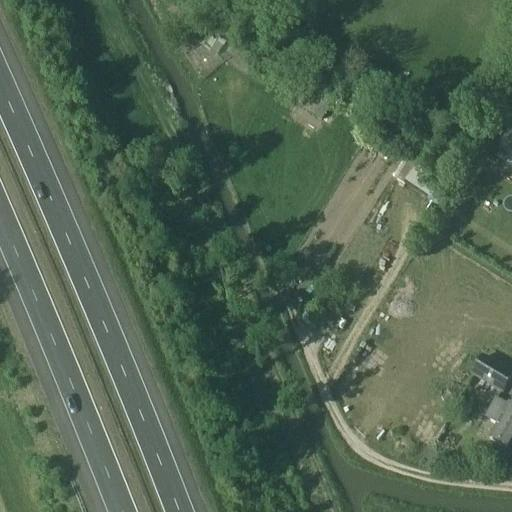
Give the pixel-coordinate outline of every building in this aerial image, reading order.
[(198,23),(193,32),(205,39),(201,47),(218,57),(226,43),(219,39),(221,36),(198,23)] [(297,106),(323,124),(333,109),(307,91),(297,106)] [(322,322),(307,312),(301,323),(315,332),(322,322)] [(471,378),(472,378),(503,397),(511,381),(511,374),(483,357),(471,378)] [(511,450),(511,408),(509,407),(496,399),(485,419),(498,427),(491,440),(511,452),(511,450)] [(443,459),(431,452),(423,467),(435,474),(443,459)]
